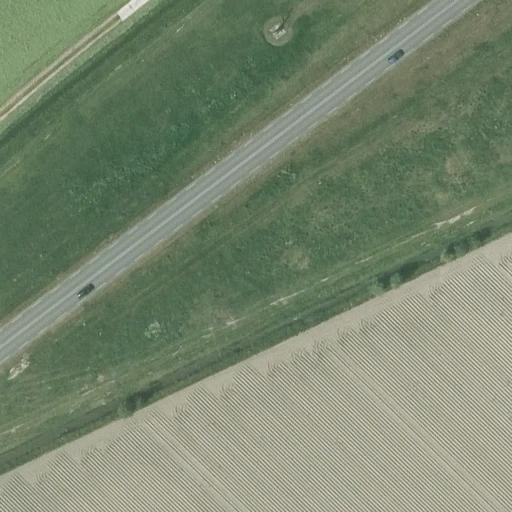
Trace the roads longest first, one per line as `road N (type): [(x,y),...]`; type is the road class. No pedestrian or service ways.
road 1 (primary): [(457,0),(0,346)]
road 2 (track): [(0,117),(141,0)]
